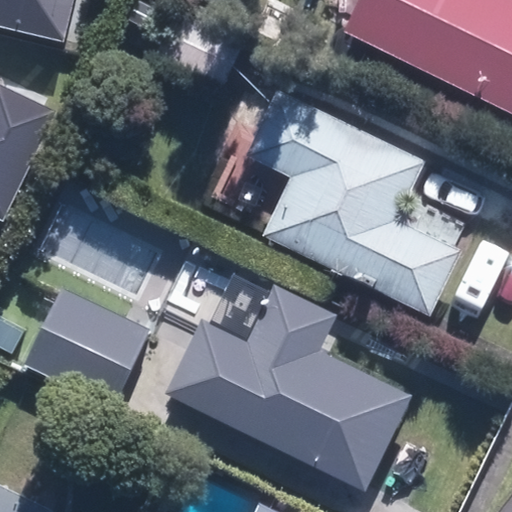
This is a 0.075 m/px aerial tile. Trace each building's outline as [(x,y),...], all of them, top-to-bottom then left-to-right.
[(0,0),(0,23),(70,40),(80,0),(0,0)] [(511,0),(360,0),(346,30),(511,109),(511,0)] [(0,217),(3,219),(55,115),(0,87),(0,217)] [(434,161),(283,87),(251,151),(296,173),(267,232),(436,314),(468,248),(406,217),(434,161)] [(327,349),(345,312),(281,281),(255,337),(209,316),(171,395),(372,490),(419,392),(327,349)] [(158,329),(65,285),(30,359),(122,403),(158,329)] [(0,511),(61,511),(63,508),(0,476),(0,511)] [(282,511),(261,502),(255,511),(282,511)]
